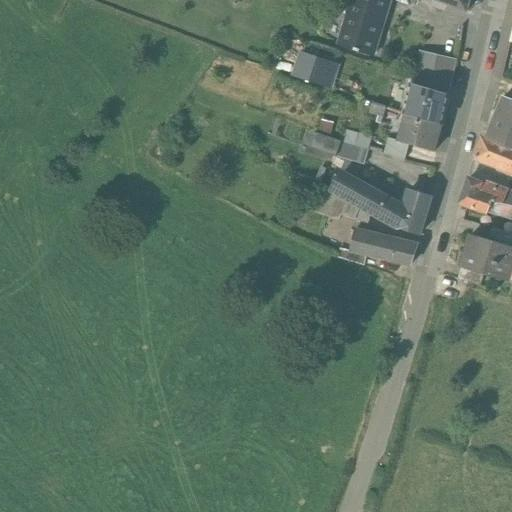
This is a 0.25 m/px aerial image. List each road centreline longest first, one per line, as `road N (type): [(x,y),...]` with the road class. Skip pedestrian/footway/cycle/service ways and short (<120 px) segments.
road 1 (residential): [(405,357),(494,0)]
road 2 (track): [(405,357),(348,511)]
